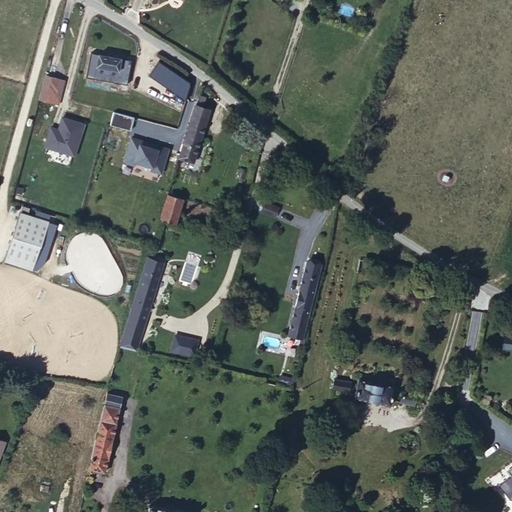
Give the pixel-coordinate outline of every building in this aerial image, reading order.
[(86,60),(90,61),(114,67),(118,68),(120,56),(88,48),(86,60)] [(166,76),(169,66),(147,57),(144,68),(166,76)] [(114,67),(90,61),(89,68),(113,74),(114,67)] [(184,72),(169,66),(166,76),(181,82),(184,72)] [(53,75),(41,71),(34,96),(45,99),(53,75)] [(199,100),(193,98),(191,106),(198,108),(199,100)] [(198,108),(191,106),(187,123),(202,127),(206,111),(198,108)] [(187,123),(177,161),(192,165),(202,127),(187,123)] [(131,139),(124,162),(161,172),(167,149),(131,139)] [(40,183),(14,175),(8,197),(33,205),(40,183)] [(167,197),(161,221),(177,224),(183,201),(167,197)] [(282,205),(268,199),(264,209),(278,214),(282,205)] [(24,207),(15,204),(0,250),(0,260),(26,270),(42,222),(23,214),(24,207)] [(147,255),(135,293),(154,298),(165,261),(147,255)] [(292,334),(307,338),(325,262),(309,259),(292,334)] [(135,293),(119,344),(138,349),(154,298),(135,293)] [(497,317),(488,317),(487,329),(497,330),(497,317)] [(499,351),(511,352),(511,336),(499,336),(499,351)] [(381,382),(347,375),(343,393),(377,401),(381,382)] [(338,380),(325,377),(323,385),(337,388),(338,380)] [(284,386),(295,388),(297,381),(285,378),(284,386)] [(116,385),(112,400),(118,402),(122,387),(116,385)] [(403,403),(405,393),(392,390),(391,399),(403,403)] [(68,399),(46,395),(44,402),(67,407),(68,399)] [(118,402),(112,400),(108,413),(127,417),(130,405),(118,402)] [(127,417),(108,413),(92,474),(110,479),(127,417)]
